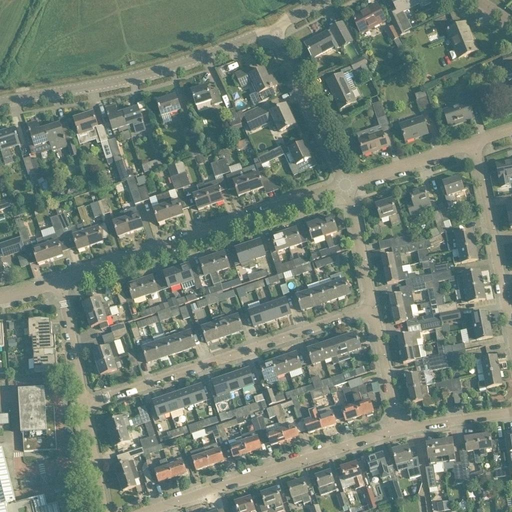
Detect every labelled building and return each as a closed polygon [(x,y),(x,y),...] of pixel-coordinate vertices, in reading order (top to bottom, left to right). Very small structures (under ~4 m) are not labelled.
[(391,0),(396,8),(399,15),(419,5),(421,8),(431,3),(429,0),(391,0)] [(386,21),(377,4),(352,18),(361,35),(386,21)] [(398,19),(392,22),(398,34),(399,37),(410,32),(409,31),(405,32),(404,31),(398,19)] [(326,32),(304,43),(312,59),(334,48),(351,39),(343,23),(330,30),(331,31),(327,33),(326,32)] [(461,58),(477,51),(473,41),(471,42),(464,24),(447,31),(451,40),(453,39),(461,58)] [(399,39),(399,38),(393,27),(385,31),(392,42),(394,41),(399,51),(404,48),(399,39)] [(354,71),(366,65),(363,57),(350,64),(354,71)] [(511,65),(503,69),(511,95),(511,65)] [(242,87),(253,82),(263,103),(276,96),(273,88),(277,86),(273,77),(268,80),(264,70),(251,76),(248,69),(236,75),(242,87)] [(472,71),(466,73),(468,78),(472,80),(473,77),(478,79),(481,75),(475,72),(472,71)] [(433,78),(423,74),(421,80),(430,84),(433,78)] [(339,110),(355,103),(342,75),(326,82),(339,110)] [(213,107),(223,104),(218,90),(209,93),(207,86),(191,91),(196,107),(211,103),(213,107)] [(415,95),(417,101),(416,101),(420,113),(432,109),(428,97),(427,98),(425,92),(415,95)] [(161,117),(180,111),(176,96),(156,102),(161,117)] [(470,110),(475,108),(476,108),(473,96),(460,101),(461,105),(443,111),(448,127),(473,119),(470,110)] [(373,107),(377,120),(385,117),(381,103),(373,107)] [(117,106),(106,109),(113,132),(118,130),(119,133),(129,130),(128,127),(123,113),(119,114),(117,106)] [(270,106),(256,113),(255,110),(243,115),(251,132),(274,121),(279,132),(295,125),(286,106),(273,112),(270,106)] [(123,113),(128,127),(134,125),(136,133),(145,130),(144,126),(151,124),(147,111),(141,113),(139,108),(123,113)] [(225,113),(230,129),(241,125),(235,109),(225,113)] [(98,128),(93,113),(73,120),(77,131),(76,131),(78,137),(87,134),(89,141),(95,139),(97,145),(101,143),(97,128),(98,128)] [(197,137),(191,118),(183,121),(188,140),(197,137)] [(423,118),(400,126),(405,142),(428,134),(423,118)] [(31,155),(38,153),(36,148),(50,143),(45,128),(40,130),(37,122),(27,126),(34,146),(29,148),(31,155)] [(53,151),(68,146),(67,144),(73,142),(69,128),(62,130),(60,124),(45,128),(50,143),(53,151)] [(11,156),(9,150),(21,146),(15,129),(0,134),(0,149),(3,158),(11,156)] [(382,133),(368,138),(358,141),(363,156),(387,148),(382,133)] [(116,139),(108,142),(113,158),(119,156),(121,155),(116,139)] [(101,143),(106,160),(113,158),(108,142),(108,141),(101,143)] [(291,143),(258,159),(261,166),(290,152),(295,163),(289,166),(294,177),(315,167),(304,143),(294,148),(291,143)] [(195,157),(196,158),(202,155),(200,148),(188,152),(191,159),(195,157)] [(205,163),(202,155),(196,158),(198,166),(205,163)] [(30,158),(23,160),(29,176),(36,174),(32,161),(31,162),(30,158)] [(39,159),(32,161),(36,174),(41,172),(43,172),(39,159)] [(243,170),(251,193),(263,189),(261,181),(267,179),(261,167),(261,166),(258,159),(254,161),(256,166),(243,170)] [(218,163),(223,176),(230,174),(226,160),(225,161),(220,162),(218,163)] [(121,162),(116,164),(122,182),(127,180),(134,178),(132,170),(128,172),(124,161),(123,161),(121,162)] [(501,189),(509,187),(508,178),(511,177),(511,162),(496,165),(501,189)] [(178,176),(183,189),(190,187),(183,163),(175,166),(179,176),(178,176)] [(215,179),(223,176),(218,163),(211,165),(215,179)] [(149,164),(142,166),(144,173),(151,171),(149,164)] [(238,197),(251,193),(243,170),(243,171),(226,177),(230,191),(235,189),(238,197)] [(36,174),(29,176),(33,187),(39,185),(38,181),(36,174)] [(176,192),(183,189),(178,176),(171,178),(176,192)] [(136,205),(143,203),(138,190),(134,178),(127,180),(136,205)] [(459,178),(443,183),(447,195),(445,196),(448,205),(456,202),(455,197),(472,191),(468,181),(461,183),(459,178)] [(203,184),(211,207),(223,203),(216,182),(204,186),(204,184),(203,184)] [(198,211),(211,207),(203,184),(197,186),(199,194),(193,196),(198,211)] [(72,187),(64,190),(64,191),(66,197),(66,198),(74,195),(72,187)] [(138,190),(143,203),(150,200),(145,187),(138,190)] [(412,200),(407,202),(410,213),(412,217),(418,215),(425,212),(424,210),(431,207),(429,202),(428,197),(425,189),(411,194),(412,200)] [(163,195),(171,220),(184,216),(179,201),(172,203),(169,193),(163,195)] [(158,225),(171,220),(163,195),(156,197),(160,207),(152,210),(158,225)] [(0,211),(5,210),(5,211),(11,209),(8,200),(0,202),(0,211)] [(98,203),(103,216),(110,214),(105,201),(98,203)] [(388,218),(391,227),(400,224),(391,201),(375,207),(380,221),(388,218)] [(95,219),(103,216),(98,203),(91,205),(95,219)] [(84,207),(78,210),(82,221),(83,225),(91,247),(103,243),(102,239),(100,233),(99,230),(98,228),(92,230),(88,219),(84,207)] [(126,219),(131,234),(144,229),(137,208),(123,213),(126,219)] [(58,217),(66,239),(73,237),(65,214),(63,215),(62,210),(56,212),(58,216),(58,217)] [(440,212),(443,223),(449,221),(445,210),(440,212)] [(440,212),(433,214),(438,229),(440,235),(441,235),(447,233),(446,231),(443,223),(440,212)] [(56,235),(43,239),(51,261),(63,257),(58,242),(66,239),(58,217),(50,219),(56,235)] [(325,236),(325,237),(329,249),(334,248),(330,235),(337,233),(332,218),(320,222),(325,236)] [(22,219),(15,221),(18,230),(21,238),(22,243),(30,241),(25,228),(22,219)] [(118,238),(131,234),(126,219),(113,223),(118,238)] [(312,241),(325,237),(325,236),(320,222),(308,226),(312,241)] [(78,252),(91,247),(83,225),(77,227),(80,234),(73,236),(78,252)] [(284,234),(289,249),(301,245),(296,230),(284,234)] [(461,234),(456,235),(456,236),(457,242),(459,250),(475,247),(472,232),(461,234)] [(273,242),(268,244),(272,254),(289,249),(284,234),(279,236),(278,234),(273,236),(273,238),(272,238),(273,242)] [(428,241),(425,242),(427,250),(430,249),(431,248),(444,242),(441,235),(440,235),(432,239),(428,241)] [(391,249),(398,248),(412,245),(410,236),(379,243),(380,251),(391,249)] [(15,240),(2,244),(5,252),(6,256),(24,249),(22,243),(21,238),(15,240)] [(33,250),(38,265),(51,261),(43,239),(37,241),(39,248),(33,250)] [(248,246),(253,261),(265,257),(260,242),(248,246)] [(398,248),(400,255),(417,252),(420,264),(422,264),(429,262),(428,255),(425,242),(412,245),(398,248)] [(255,268),(253,261),(248,246),(236,250),(242,269),(249,267),(250,270),(255,268)] [(334,248),(329,249),(331,255),(340,252),(338,246),(334,248)] [(460,257),(453,258),(455,264),(461,263),(462,264),(477,261),(475,247),(459,250),(460,257)] [(320,253),(321,258),(331,255),(329,249),(320,253)] [(212,258),(217,273),(229,269),(224,254),(212,258)] [(25,255),(18,258),(21,268),(29,265),(25,255)] [(392,255),(381,257),(384,271),(402,268),(400,255),(393,257),(392,255)] [(325,264),(326,266),(336,263),(334,257),(326,260),(327,263),(325,264)] [(212,258),(200,262),(205,277),(210,276),(213,286),(214,289),(212,289),(214,294),(214,295),(217,294),(222,292),(223,292),(222,289),(221,286),(220,284),(220,283),(217,273),(212,258)] [(293,261),(296,270),(306,267),(303,258),(293,261)] [(317,269),(326,266),(325,264),(327,263),(326,260),(315,264),(317,269)] [(280,262),(274,264),(278,276),(283,275),(283,274),(291,272),(296,270),(293,261),(284,264),(281,265),(280,262)] [(296,270),(291,272),(293,277),(312,271),(310,265),(306,267),(296,270)] [(431,276),(450,272),(448,265),(435,267),(434,265),(430,266),(430,269),(431,276)] [(176,270),(181,285),(183,291),(196,287),(197,290),(202,288),(201,283),(195,285),(189,266),(176,270)] [(402,268),(384,271),(387,285),(398,283),(405,281),(406,287),(412,286),(426,283),(425,277),(425,276),(416,278),(415,274),(412,275),(409,275),(408,272),(403,273),(402,268)] [(169,289),(181,285),(176,270),(164,274),(169,289)] [(257,274),(259,280),(268,277),(266,270),(257,274)] [(463,276),(456,277),(457,281),(459,291),(482,286),(479,271),(463,275),(463,276)] [(450,272),(431,276),(433,282),(433,284),(438,283),(449,281),(451,280),(451,278),(450,272)] [(250,283),(259,280),(257,274),(248,277),(250,283)] [(280,282),(278,276),(265,280),(267,286),(280,282)] [(141,282),(146,298),(158,294),(153,278),(141,282)] [(231,283),(221,286),(222,289),(223,292),(224,291),(233,288),(241,286),(239,280),(231,283)] [(253,284),(255,291),(265,287),(262,281),(253,284)] [(311,290),(327,285),(326,281),(310,286),(311,290)] [(333,285),(338,299),(350,296),(345,281),(333,285)] [(130,292),(124,294),(128,303),(129,308),(135,306),(134,302),(146,298),(141,282),(135,284),(134,282),(129,284),(129,286),(128,287),(130,292)] [(412,286),(406,287),(408,293),(412,292),(412,293),(414,293),(427,290),(430,303),(436,302),(433,284),(433,282),(426,283),(412,286)] [(246,294),(255,291),(253,284),(238,290),(241,299),(247,297),(246,294)] [(286,285),(281,286),(283,295),(289,293),(286,285)] [(321,288),(326,303),(338,299),(333,285),(321,288)] [(482,286),(459,291),(462,305),(468,304),(475,303),(485,301),(482,286)] [(212,288),(204,291),(206,297),(214,294),(212,289),(212,288)] [(309,292),(314,307),(326,303),(321,288),(309,292)] [(121,306),(128,303),(124,294),(123,294),(122,289),(116,291),(121,306)] [(222,292),(217,294),(219,302),(229,299),(235,297),(234,291),(227,293),(223,295),(222,292)] [(302,311),(314,307),(309,292),(297,296),(302,311)] [(391,304),(389,304),(390,310),(392,309),(392,311),(411,307),(414,306),(412,293),(412,292),(408,293),(400,294),(399,295),(389,297),(391,304)] [(186,298),(188,304),(197,301),(195,294),(186,298)] [(206,297),(205,297),(206,301),(207,300),(208,303),(206,304),(207,306),(218,303),(219,302),(217,294),(214,295),(214,294),(206,297)] [(170,309),(178,307),(188,304),(186,298),(176,301),(175,298),(168,300),(170,309)] [(84,305),(88,317),(110,309),(108,304),(102,306),(100,300),(84,305)] [(206,301),(197,304),(198,309),(207,306),(206,304),(208,303),(207,300),(206,301)] [(273,305),(278,319),(291,315),(286,301),(273,305)] [(392,312),(391,312),(392,317),(393,317),(395,324),(406,322),(407,328),(420,326),(440,322),(439,315),(437,307),(436,302),(430,303),(431,308),(433,316),(413,320),(411,307),(392,311),(392,312)] [(437,307),(439,315),(458,311),(456,303),(438,307),(437,307)] [(167,304),(149,310),(150,313),(152,312),(153,315),(157,314),(169,310),(170,309),(169,309),(167,304)] [(261,309),(266,324),(278,319),(273,305),(261,309)] [(170,316),(171,319),(181,315),(183,320),(190,318),(187,307),(179,310),(178,307),(170,309),(169,310),(170,313),(171,312),(172,315),(170,316)] [(113,317),(110,309),(88,317),(92,328),(100,326),(101,331),(109,328),(107,319),(113,317)] [(254,328),(266,324),(261,309),(249,313),(254,328)] [(143,319),(153,315),(152,312),(150,313),(149,310),(141,313),(143,319)] [(160,322),(171,319),(170,316),(172,315),(171,312),(170,313),(169,310),(157,314),(160,322)] [(458,311),(439,315),(440,322),(440,324),(461,320),(459,311),(458,311)] [(464,317),(467,330),(490,326),(487,313),(472,316),(464,317)] [(214,325),(219,340),(231,336),(226,321),(224,316),(212,320),(214,325)] [(146,320),(148,326),(158,323),(156,317),(146,320)] [(226,321),(231,336),(243,331),(238,317),(226,321)] [(28,324),(29,330),(51,329),(51,328),(48,328),(48,324),(51,323),(51,322),(50,322),(50,320),(41,320),(29,320),(29,324),(28,324)] [(139,330),(148,326),(146,320),(137,324),(139,330)] [(440,322),(420,326),(422,333),(435,330),(437,343),(443,342),(440,322)] [(110,328),(112,334),(126,329),(124,323),(110,328)] [(207,344),(219,340),(214,325),(202,329),(207,344)] [(141,337),(137,326),(131,328),(135,339),(141,337)] [(492,338),(490,326),(467,330),(469,342),(477,341),(492,338)] [(29,338),(32,338),(55,337),(55,336),(52,336),(51,329),(29,330),(29,338)] [(94,353),(97,365),(120,357),(115,343),(115,342),(115,340),(128,335),(126,329),(112,334),(102,337),(105,346),(107,345),(108,349),(94,353)] [(167,341),(172,356),(183,352),(179,337),(177,332),(165,336),(167,341)] [(179,337),(183,352),(195,348),(190,333),(179,337)] [(408,334),(398,336),(400,351),(418,347),(417,341),(421,340),(420,333),(409,336),(408,334)] [(344,338),(349,353),(360,349),(355,334),(344,338)] [(32,338),(33,347),(52,346),(52,345),(55,345),(55,337),(32,338)] [(332,342),(337,357),(349,353),(344,338),(332,342)] [(155,345),(160,360),(172,356),(167,341),(155,345)] [(320,346),(325,361),(331,359),(333,366),(339,364),(337,357),(332,342),(320,346)] [(148,364),(160,360),(155,345),(143,349),(148,364)] [(446,355),(465,351),(464,345),(451,347),(451,346),(445,348),(446,355)] [(34,352),(34,355),(55,354),(55,351),(55,350),(52,350),(52,346),(33,347),(33,352),(34,352)] [(313,366),(325,361),(320,346),(308,351),(313,366)] [(400,351),(403,364),(421,361),(418,347),(400,351)] [(465,351),(446,355),(447,362),(448,369),(452,368),(454,366),(453,362),(467,359),(465,351)] [(138,365),(134,352),(128,354),(132,367),(138,365)] [(33,358),(34,364),(53,363),(53,358),(56,358),(56,357),(55,357),(55,354),(34,355),(34,358),(33,358)] [(284,358),(289,374),(301,369),(296,354),(284,358)] [(446,355),(424,359),(425,366),(447,362),(446,355)] [(121,363),(120,357),(97,365),(101,376),(117,371),(115,365),(121,363)] [(476,362),(478,376),(499,372),(496,357),(481,361),(476,362)] [(272,362),(278,377),(289,374),(284,358),(272,362)] [(265,382),(278,377),(272,362),(260,367),(265,382)] [(447,362),(425,366),(426,372),(430,372),(448,369),(447,362)] [(56,363),(53,363),(34,364),(34,373),(57,371),(56,363)] [(354,375),(355,377),(366,374),(364,368),(360,369),(355,371),(355,372),(355,371),(356,374),(354,375)] [(236,375),(241,390),(254,386),(248,370),(236,375)] [(343,375),(345,381),(355,377),(354,375),(356,374),(355,371),(355,372),(355,371),(343,375)] [(423,372),(406,376),(408,390),(426,386),(423,372)] [(502,386),(499,372),(478,376),(479,384),(477,384),(479,391),(502,386)] [(224,379),(230,394),(241,390),(236,375),(224,379)] [(332,385),(329,386),(330,389),(335,388),(346,384),(345,381),(343,375),(331,379),(331,380),(332,379),(333,382),(331,383),(332,385)] [(305,388),(295,391),(297,397),(310,393),(329,386),(332,385),(331,383),(333,382),(332,379),(331,380),(331,379),(321,383),(319,377),(311,379),(313,385),(305,388)] [(361,378),(348,383),(351,390),(352,395),(359,417),(366,415),(366,417),(372,415),(372,413),(373,413),(369,401),(366,390),(363,386),(364,386),(361,378)] [(217,398),(230,394),(224,379),(212,383),(217,398)] [(451,382),(453,393),(462,391),(459,380),(451,382)] [(445,395),(453,393),(451,382),(436,385),(437,391),(444,389),(445,395)] [(189,391),(194,406),(206,401),(201,386),(189,391)] [(331,395),(332,395),(330,389),(329,386),(310,393),(313,400),(331,394),(331,395)] [(426,386),(408,390),(411,404),(422,402),(423,408),(434,406),(433,399),(430,399),(430,397),(428,397),(426,386)] [(24,453),(56,451),(54,408),(45,409),(44,389),(19,391),(21,434),(22,434),(24,453)] [(178,395),(182,410),(188,408),(194,406),(189,391),(178,395)] [(264,393),(269,406),(285,401),(283,395),(274,398),(272,391),(264,393)] [(287,400),(291,399),(297,397),(295,391),(285,394),(287,400)] [(178,395),(166,399),(171,414),(173,420),(185,416),(182,410),(178,395)] [(341,406),(336,408),(340,420),(344,418),(345,422),(347,421),(347,423),(353,421),(352,420),(359,417),(352,395),(345,397),(348,407),(342,409),(341,406)] [(297,397),(291,399),(292,402),(294,406),(295,409),(296,412),(302,411),(297,397)] [(159,418),(171,414),(166,399),(154,403),(159,418)] [(264,401),(257,404),(259,410),(260,412),(267,410),(264,401)] [(255,414),(259,413),(260,412),(259,410),(257,404),(226,414),(228,420),(236,418),(236,420),(243,418),(255,414)] [(143,424),(145,424),(144,423),(148,422),(148,423),(150,422),(145,406),(138,409),(143,424)] [(281,406),(274,408),(277,417),(279,424),(281,429),(285,442),(298,437),(297,433),(298,433),(294,422),(293,418),(286,420),(283,413),(282,410),(281,406)] [(331,407),(316,412),(322,429),(336,425),(335,421),(340,420),(336,408),(331,409),(331,407)] [(274,408),(267,410),(270,419),(277,417),(274,408)] [(304,422),(307,430),(308,434),(322,429),(316,412),(315,410),(309,412),(311,419),(304,422)] [(9,414),(0,414),(0,425),(9,425),(9,414)] [(110,435),(126,430),(130,428),(126,416),(106,423),(108,429),(107,430),(108,435),(110,435)] [(258,423),(261,432),(266,430),(262,417),(257,419),(258,423)] [(257,419),(252,421),(255,432),(256,434),(261,432),(258,423),(257,419)] [(201,429),(202,428),(211,425),(210,420),(201,423),(202,426),(200,426),(201,429)] [(218,427),(221,438),(223,442),(228,440),(226,434),(225,430),(238,425),(236,420),(218,427)] [(148,422),(144,423),(145,424),(149,439),(155,437),(151,423),(148,424),(148,423),(148,422)] [(192,435),(199,433),(203,432),(202,428),(201,429),(200,426),(202,426),(201,423),(189,427),(191,435),(192,435)] [(186,427),(176,430),(178,437),(188,433),(186,427)] [(199,433),(201,438),(213,434),(215,440),(221,438),(218,427),(203,432),(199,433)] [(267,434),(268,437),(271,446),(285,442),(281,429),(267,434)] [(126,430),(110,435),(114,447),(130,442),(126,430)] [(176,430),(167,434),(169,440),(178,437),(176,430)] [(482,437),(477,437),(481,458),(486,457),(485,451),(492,450),(495,471),(501,469),(500,455),(498,441),(491,442),(490,435),(488,436),(488,433),(482,434),(482,437)] [(140,442),(142,449),(143,451),(159,446),(155,437),(149,439),(140,442)] [(465,439),(467,453),(474,452),(475,464),(481,463),(481,458),(477,437),(465,439)] [(237,445),(229,448),(233,459),(234,458),(235,460),(241,459),(240,456),(247,454),(244,443),(242,438),(236,440),(237,445)] [(257,438),(244,443),(247,454),(261,450),(260,447),(257,438)] [(162,445),(163,450),(177,446),(175,441),(162,445)] [(442,462),(443,464),(450,463),(455,462),(452,441),(439,443),(442,462)] [(436,465),(443,464),(442,462),(439,443),(427,445),(430,467),(436,466),(436,465)] [(204,449),(210,466),(224,462),(218,444),(204,449)] [(143,451),(144,454),(147,462),(151,460),(150,455),(156,452),(163,450),(162,445),(159,446),(143,451)] [(409,448),(393,451),(397,466),(398,472),(407,470),(409,475),(410,479),(420,477),(420,472),(418,459),(412,460),(409,448)] [(117,475),(119,480),(137,474),(132,458),(144,454),(143,451),(142,449),(130,453),(130,452),(117,456),(121,465),(114,467),(115,469),(113,470),(114,475),(117,475)] [(195,471),(210,466),(204,449),(190,453),(193,459),(192,460),(195,471)] [(0,511),(59,511),(58,503),(47,506),(44,497),(37,499),(16,504),(2,450),(0,450),(0,511)] [(501,469),(495,471),(496,479),(510,477),(506,454),(500,455),(501,469)] [(371,474),(378,471),(382,481),(383,484),(391,481),(382,455),(367,460),(371,474)] [(471,479),(468,457),(461,458),(462,463),(464,481),(471,479)] [(168,464),(172,479),(186,474),(181,459),(168,464)] [(159,483),(172,479),(168,464),(166,460),(160,462),(162,470),(155,472),(159,483)] [(356,463),(341,469),(344,478),(345,482),(347,488),(354,486),(356,490),(364,487),(360,478),(361,477),(356,463)] [(464,481),(462,463),(453,464),(456,485),(464,484),(464,481)] [(425,469),(428,481),(429,489),(436,488),(433,467),(425,469)] [(149,470),(143,472),(147,483),(153,482),(149,470)] [(316,477),(319,486),(319,488),(317,488),(320,497),(336,492),(334,484),(330,472),(316,477)] [(487,474),(483,475),(484,484),(492,483),(491,473),(487,474)] [(139,479),(137,474),(119,480),(123,492),(135,488),(133,481),(139,479)] [(471,479),(464,481),(465,484),(465,488),(470,487),(470,485),(478,484),(477,477),(471,479)] [(288,486),(293,499),(294,505),(303,502),(304,505),(310,503),(308,494),(303,481),(288,486)] [(394,503),(403,500),(398,482),(389,485),(394,503)] [(54,493),(52,484),(39,487),(41,497),(54,493)] [(259,504),(261,511),(267,511),(269,511),(267,508),(275,505),(276,511),(281,511),(283,511),(281,503),(277,490),(261,495),(264,502),(259,504)] [(370,511),(377,509),(371,490),(363,492),(370,511)] [(344,494),(337,496),(341,509),(348,506),(344,494)] [(235,504),(237,511),(255,511),(251,498),(235,504)] [(449,502),(437,504),(438,511),(444,511),(450,511),(449,502)]
